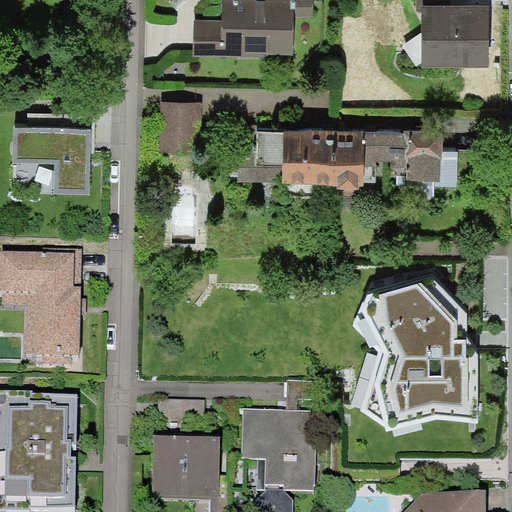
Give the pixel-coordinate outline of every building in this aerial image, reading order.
[(311,17),(312,0),(233,0),(232,26),(210,25),(209,45),(295,48),(297,11),(311,17)] [(482,60),(484,8),(425,6),(423,58),(482,60)] [(204,99),(167,99),(168,145),(205,145),(204,99)] [(495,125),(238,123),(238,185),(467,187),(467,162),(495,162),(495,125)] [(96,129),(22,128),(21,157),(65,158),(64,188),(95,189),(96,129)] [(86,254),(4,253),(3,314),(34,314),(34,363),(84,364),(86,254)] [(437,264),(376,266),(353,321),(384,349),(361,408),(391,425),(438,413),(481,416),(482,345),(471,327),(473,307),(437,264)] [(72,395),(0,395),(0,504),(72,504),(72,395)] [(315,416),(246,415),(245,466),(268,466),(268,494),(285,494),(285,498),(306,499),(314,480),(315,416)] [(228,453),(162,448),(157,502),(223,508),(228,453)] [(489,511),(489,500),(427,505),(416,511),(489,511)]
